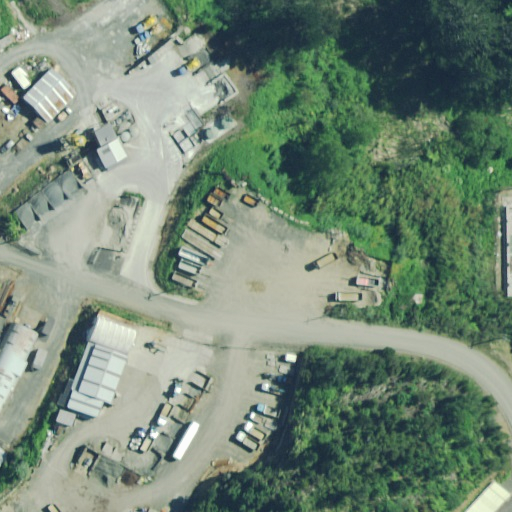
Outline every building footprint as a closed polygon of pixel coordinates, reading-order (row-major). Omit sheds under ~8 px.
[(192,25),(177,38),(183,45),(198,32),(192,25)] [(179,53),(185,60),(187,58),(192,63),(208,49),(197,37),(179,53)] [(192,72),(197,77),(216,59),(208,49),(192,63),(197,68),(192,72)] [(227,75),(216,63),(184,92),(190,99),(206,84),(211,89),(227,75)] [(76,95),(50,69),(21,99),(39,116),(32,123),(40,131),(76,95)] [(166,128),(181,147),(186,154),(197,145),(191,138),(207,126),(197,112),(190,118),(185,112),(166,128)] [(111,173),(130,162),(116,139),(94,152),(104,171),(108,168),(111,173)] [(141,202),(119,195),(104,247),(126,254),(141,202)] [(89,319),(82,340),(87,342),(63,407),(97,419),(103,402),(110,405),(140,325),(97,309),(93,321),(89,319)] [(55,324),(46,319),(38,336),(47,341),(55,324)] [(35,333),(11,322),(0,346),(0,409),(11,386),(15,388),(26,364),(22,362),(35,333)] [(296,373),(299,354),(253,349),(248,396),(261,398),(262,387),(267,387),(268,381),(286,383),(287,372),(296,373)] [(218,365),(205,358),(198,370),(210,377),(218,365)] [(75,415),(58,411),(55,422),(73,426),(75,415)]
